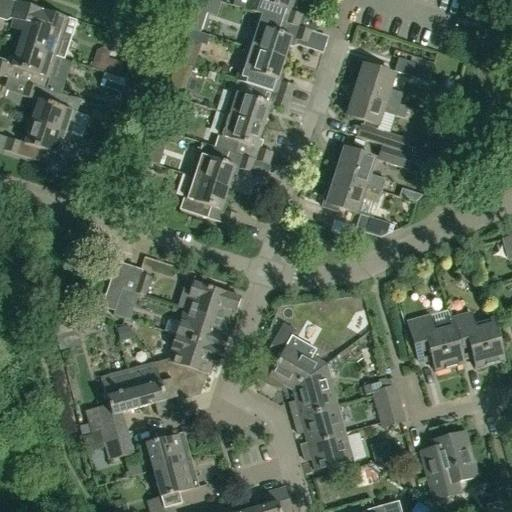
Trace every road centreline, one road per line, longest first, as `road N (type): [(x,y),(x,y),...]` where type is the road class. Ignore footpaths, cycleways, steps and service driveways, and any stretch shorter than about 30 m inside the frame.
road 1 (residential): [(262,262),(227,389),(272,418),(299,511)]
road 2 (residential): [(262,262),(339,0)]
road 3 (residential): [(262,262),(0,186)]
road 4 (residential): [(262,262),(310,269),(376,258),(511,198)]
road 5 (residential): [(400,377),(416,423),(511,399)]
